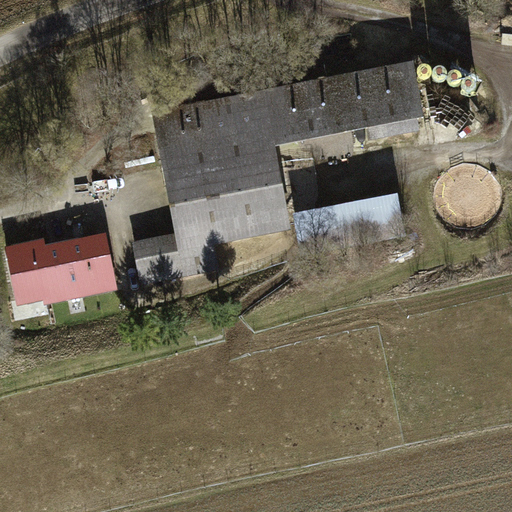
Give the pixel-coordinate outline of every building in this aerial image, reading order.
[(186,246),(213,241),(290,226),(274,142),(418,114),(408,66),(160,114),(184,236),(186,246)] [(477,164),(460,166),(446,176),(440,193),(444,210),(456,222),(473,226),(490,219),(500,205),(501,188),(493,173),(477,164)] [(402,202),(296,218),(302,254),(408,238),(402,202)] [(218,265),(213,241),(186,246),(184,236),(138,245),(145,280),(218,265)] [(46,245),(8,253),(17,301),(48,296),(48,300),(117,286),(108,239),(47,251),(46,245)]
